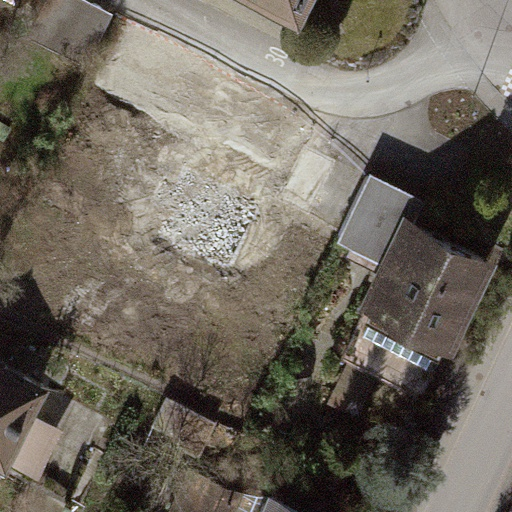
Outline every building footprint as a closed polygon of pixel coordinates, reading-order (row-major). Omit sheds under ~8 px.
[(319,0),(270,0),(307,21),(319,0)] [(316,208),(333,156),(304,146),(295,173),(186,137),(168,192),(145,184),(129,231),(254,272),(279,196),(316,208)] [(485,261),(412,225),(406,238),(391,230),(408,197),(370,178),(341,236),(392,261),(346,354),(379,371),(366,397),(407,418),(485,261)] [(62,387),(0,356),(0,449),(25,462),(62,387)] [(247,511),(255,496),(194,470),(176,511),(247,511)]
